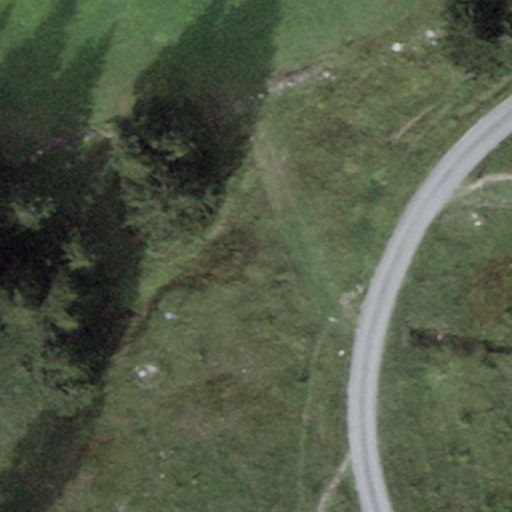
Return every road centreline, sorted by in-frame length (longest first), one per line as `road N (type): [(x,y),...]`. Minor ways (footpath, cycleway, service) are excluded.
road 1 (track): [(442,186),(384,276),(371,375)]
road 2 (track): [(371,375),(372,448),(387,511)]
